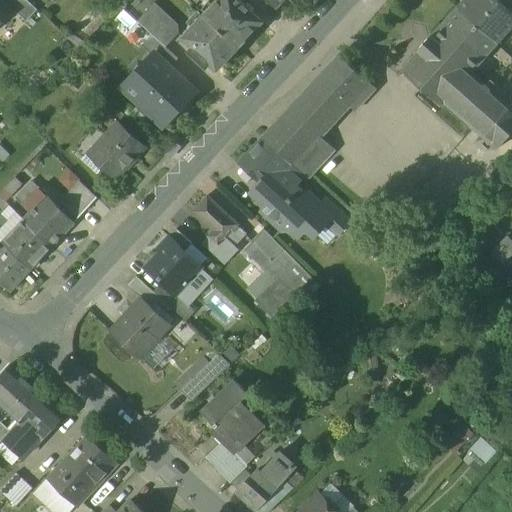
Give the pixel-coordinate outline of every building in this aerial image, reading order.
[(4,0),(0,0),(0,21),(13,9),(13,8),(4,0)] [(38,10),(26,0),(4,0),(13,8),(13,9),(27,22),(38,10)] [(263,21),(239,0),(216,0),(202,16),(237,47),(238,48),(263,21)] [(265,0),(274,8),(281,0),(265,0)] [(511,27),(511,13),(496,0),(464,0),(457,9),(497,44),(511,27)] [(177,26),(155,5),(139,23),(152,35),(165,47),(177,33),(177,26)] [(457,9),(432,37),(430,35),(417,50),(419,51),(401,71),(441,107),(445,103),(497,150),(511,133),(511,108),(509,106),(472,72),(497,44),(457,9)] [(205,20),(196,29),(193,26),(182,38),(192,48),(188,52),(206,69),(210,64),(217,71),(233,54),(232,52),(237,47),(202,16),(201,17),(202,18),(203,17),(205,20)] [(165,47),(152,35),(142,46),(152,55),(154,53),(170,68),(178,59),(165,47)] [(170,68),(154,53),(152,55),(121,88),(164,127),(196,93),(170,68)] [(339,54),(263,137),(264,138),(306,177),(309,179),(336,150),(322,137),(350,106),(355,111),(376,88),(339,54)] [(117,123),(82,162),(97,175),(103,168),(115,179),(125,169),(126,169),(136,157),(144,148),(117,123)] [(306,177),(264,138),(240,165),(241,165),(242,164),(262,182),(253,192),(272,210),(267,216),(282,230),(292,229),(299,236),(307,228),(315,236),(330,219),(343,232),(353,221),(327,197),(319,205),(297,186),(306,177)] [(16,178),(4,190),(12,197),(23,185),(16,178)] [(32,181),(16,199),(30,212),(47,196),(32,181)] [(97,198),(79,182),(61,202),(79,219),(97,198)] [(75,224),(47,196),(30,212),(23,219),(23,220),(52,248),(75,224)] [(238,225),(208,197),(194,212),(215,231),(204,243),(225,263),(238,250),(226,238),(232,231),(234,233),(239,228),(237,226),(238,225)] [(52,248),(23,220),(2,243),(6,247),(31,270),(32,270),(52,248)] [(316,282),(264,229),(252,241),(253,243),(245,251),(276,282),(256,301),(275,321),(316,282)] [(192,244),(177,230),(169,238),(185,252),(192,244)] [(169,238),(158,251),(161,254),(147,269),(162,283),(172,292),(173,290),(183,281),(187,279),(188,280),(200,267),(185,252),(169,238)] [(31,270),(6,247),(0,253),(0,282),(12,292),(31,270)] [(172,292),(162,283),(153,292),(170,308),(180,297),(173,290),(172,292)] [(170,326),(140,298),(110,331),(140,358),(170,326)] [(219,354),(180,391),(191,402),(231,365),(219,354)] [(22,376),(10,366),(0,377),(0,403),(14,416),(10,420),(5,419),(0,424),(0,441),(43,395),(42,394),(24,378),(23,376),(22,376)] [(249,395),(233,379),(201,411),(215,425),(211,429),(222,441),(235,454),(236,453),(258,431),(251,424),(258,417),(242,402),(249,395)] [(0,441),(0,443),(4,439),(25,458),(64,414),(43,395),(0,441)] [(88,434),(47,478),(62,492),(102,448),(88,434)] [(475,469),(494,448),(481,436),(462,456),(475,469)] [(235,454),(222,441),(205,458),(231,483),(245,470),(248,466),(236,453),(235,454)] [(102,448),(62,492),(77,506),(117,462),(102,448)] [(239,491),(237,493),(256,510),(295,467),(280,453),(262,473),(258,470),(252,476),(239,491)] [(245,470),(231,483),(239,491),(252,476),(245,470)] [(33,489),(17,473),(0,491),(17,506),(33,489)] [(320,495),(302,511),(339,511),(341,509),(329,498),(324,499),(320,495)] [(145,511),(131,500),(119,511),(145,511)]
